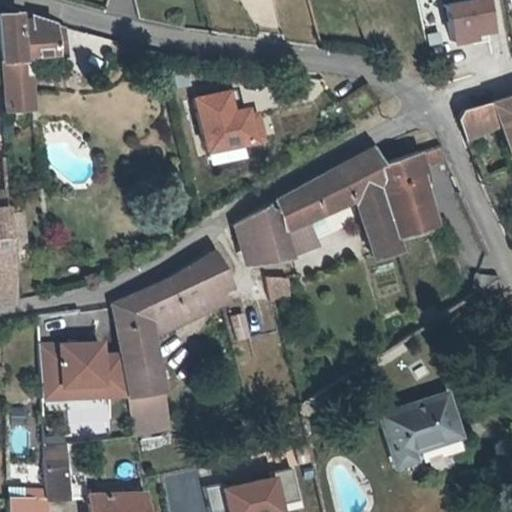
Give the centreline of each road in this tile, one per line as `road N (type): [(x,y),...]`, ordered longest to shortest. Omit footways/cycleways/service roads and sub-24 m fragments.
road 1 (residential): [(432,111),(243,209),(129,280),(0,311)]
road 2 (residential): [(432,111),(392,81),(335,62),(128,30),(35,0)]
road 3 (residential): [(511,282),(432,111)]
